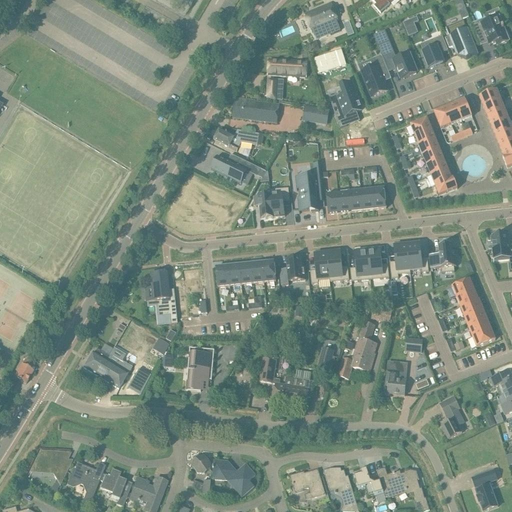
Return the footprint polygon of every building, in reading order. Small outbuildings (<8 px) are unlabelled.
[(371,0),(376,5),(375,6),(374,6),(381,14),(381,13),(390,5),(388,3),(391,0),(408,0),(410,2),(413,0),(371,0)] [(331,3),(304,14),(308,23),(312,34),(327,27),(331,35),(340,31),(337,23),(339,23),(335,12),(331,3)] [(487,41),(490,46),(496,44),(498,47),(509,43),(504,30),(503,28),(506,27),(502,17),(488,22),(486,19),(472,24),(477,36),(483,33),(487,41)] [(416,18),(403,24),(408,36),(408,37),(408,38),(416,34),(413,25),(418,23),(419,23),(417,18),(416,18)] [(464,21),(446,29),(449,37),(445,39),(449,49),(453,47),(457,56),(467,60),(478,55),(471,39),(473,38),(470,29),(468,30),(464,21)] [(349,22),(343,25),(348,37),(354,35),(349,22)] [(441,65),(443,64),(443,63),(444,63),(445,63),(441,54),(448,51),(442,37),(420,46),(423,53),(422,53),(422,52),(421,53),(426,63),(428,70),(441,65)] [(389,42),(378,46),(389,73),(397,69),(402,80),(416,74),(407,52),(396,57),(389,42)] [(321,53),(318,45),(308,49),(311,57),(321,53)] [(318,75),(346,66),(341,50),(313,60),(318,75)] [(372,99),(388,92),(384,82),(386,82),(384,79),(389,77),(390,77),(382,56),(374,59),(377,67),(361,73),(372,99)] [(307,61),(269,59),(268,78),(306,79),(306,75),(307,66),(307,61)] [(266,83),(265,96),(267,96),(267,99),(277,100),(278,81),(272,81),(272,83),(266,83)] [(344,97),(331,102),(341,129),(347,127),(344,118),(361,112),(351,85),(340,88),(344,97)] [(479,98),(484,108),(501,101),(497,91),(479,98)] [(277,124),(279,106),(255,103),(255,102),(235,99),(233,119),(277,124)] [(465,101),(455,105),(462,122),(472,118),(465,101)] [(484,108),(488,118),(505,111),(501,101),(484,108)] [(455,105),(445,109),(452,126),(462,122),(455,105)] [(326,125),(329,112),(305,108),(303,121),(326,125)] [(434,113),(441,130),(452,126),(445,109),(434,113)] [(488,118),(492,128),(509,121),(505,111),(488,118)] [(410,126),(415,137),(432,130),(428,119),(410,126)] [(492,128),(496,138),(511,131),(511,128),(509,121),(492,128)] [(237,131),(234,137),(229,134),(220,130),(214,141),(223,146),(237,153),(242,143),(257,146),(259,135),(237,131)] [(415,137),(419,147),(436,140),(432,130),(415,137)] [(511,131),(496,138),(500,148),(511,143),(511,131)] [(419,147),(423,157),(440,150),(436,140),(419,147)] [(511,143),(500,148),(504,158),(503,158),(503,159),(511,155),(511,143)] [(423,157),(427,167),(444,160),(440,150),(423,157)] [(260,179),(260,178),(258,177),(261,171),(266,173),(231,155),(231,156),(233,157),(230,163),(218,157),(212,170),(240,184),(246,172),(260,179)] [(511,155),(503,159),(507,169),(511,167),(511,155)] [(427,167),(431,177),(448,170),(444,160),(427,167)] [(298,181),(300,192),(299,192),(299,200),(300,199),(302,212),(315,211),(318,211),(318,213),(319,213),(318,202),(323,202),(324,202),(321,175),(320,164),(310,165),(312,179),(298,181)] [(431,177),(435,187),(453,179),(452,179),(448,170),(431,177)] [(262,180),(260,183),(269,182),(268,173),(266,173),(263,179),(262,180)] [(435,187),(439,197),(458,190),(453,179),(435,187)] [(384,189),(372,190),(374,211),(386,209),(384,189)] [(273,219),(274,219),(278,218),(285,217),(284,203),(290,202),(289,190),(271,191),(273,219)] [(372,190),(361,192),(363,212),(374,211),(372,190)] [(273,219),(271,191),(270,191),(270,196),(254,198),(255,207),(260,207),(260,210),(261,220),(266,220),(273,219)] [(361,192),(350,193),(352,213),(363,212),(361,192)] [(350,193),(338,194),(340,214),(352,213),(350,193)] [(338,194),(326,195),(329,216),(340,214),(338,194)] [(511,250),(509,251),(508,236),(492,238),(494,260),(509,258),(511,271),(511,270),(511,250)] [(452,245),(450,245),(439,246),(440,255),(429,256),(431,271),(441,269),(442,274),(445,274),(455,273),(454,268),(456,268),(456,263),(455,257),(453,257),(452,245)] [(410,275),(411,275),(410,272),(421,271),(422,274),(429,273),(429,269),(428,260),(421,261),(420,246),(417,246),(409,246),(410,247),(407,247),(410,275)] [(410,275),(407,247),(395,249),(396,263),(390,264),(391,278),(392,280),(399,279),(398,276),(410,275)] [(370,281),(389,279),(389,276),(388,266),(382,267),(380,252),(368,254),(370,281)] [(330,283),(349,281),(349,278),(348,268),(342,269),(340,255),(338,255),(337,254),(330,255),(329,256),(328,256),(330,283)] [(370,281),(368,254),(355,255),(357,270),(350,270),(352,283),(370,281)] [(330,283),(328,256),(315,257),(317,271),(310,272),(311,283),(312,285),(319,284),(318,282),(330,281),(330,283)] [(280,271),(282,287),(289,286),(289,283),(306,281),(305,268),(302,269),(301,259),(287,260),(288,270),(280,271)] [(274,262),(262,264),(264,284),(276,283),(274,262)] [(262,264),(251,265),(253,285),(264,284),(262,264)] [(251,265),(239,266),(242,286),(253,285),(251,265)] [(239,266),(228,267),(230,287),(242,286),(239,266)] [(216,268),(218,288),(230,287),(228,267),(216,268)] [(184,282),(175,283),(176,294),(187,293),(201,292),(199,270),(183,272),(184,282)] [(168,291),(166,273),(161,274),(149,275),(151,288),(144,289),(146,303),(147,302),(148,307),(157,306),(158,317),(170,316),(171,325),(177,325),(173,291),(168,291)] [(452,287),(456,298),(475,290),(471,280),(452,287)] [(456,298),(460,308),(479,300),(475,290),(456,298)] [(460,308),(464,318),(483,310),(479,300),(460,308)] [(187,304),(177,305),(178,318),(179,318),(188,317),(187,304)] [(302,318),(303,314),(303,309),(296,308),(296,313),(295,317),(302,318)] [(392,312),(375,308),(372,318),(390,322),(392,312)] [(464,318),(468,328),(487,320),(483,310),(464,318)] [(468,328),(472,338),(491,330),(487,320),(468,328)] [(376,327),(365,324),(353,362),(344,359),(339,377),(350,380),(353,368),(370,373),(375,358),(372,357),(376,345),(371,343),(376,327)] [(477,349),(495,341),(491,330),(470,339),(470,340),(472,339),(477,349)] [(169,342),(174,334),(169,331),(164,339),(169,342)] [(169,346),(158,339),(152,350),(163,357),(169,346)] [(422,342),(407,340),(406,352),(421,354),(422,342)] [(83,369),(97,377),(106,362),(109,357),(97,350),(94,354),(92,353),(83,369)] [(191,362),(190,371),(189,371),(189,372),(192,372),(191,382),(189,382),(189,381),(187,381),(186,391),(201,392),(202,383),(205,383),(205,380),(212,381),(214,351),(204,350),(203,355),(194,354),(194,359),(193,361),(192,361),(192,362),(191,362)] [(333,352),(323,350),(319,367),(329,369),(333,352)] [(139,366),(150,372),(156,361),(146,355),(139,366)] [(31,359),(27,356),(14,378),(26,385),(33,372),(25,368),(31,359)] [(293,387),(295,379),(287,378),(286,386),(279,385),(280,381),(274,380),(276,361),(264,359),(260,382),(275,385),(273,403),(291,405),(293,387)] [(17,362),(13,360),(5,372),(9,375),(17,362)] [(106,362),(97,377),(118,390),(127,375),(106,362)] [(387,372),(386,387),(389,387),(388,395),(404,396),(405,386),(406,382),(408,364),(388,362),(387,372)] [(139,370),(133,379),(145,386),(150,376),(139,370)] [(498,387),(502,395),(511,391),(511,376),(510,371),(490,379),(491,383),(494,389),(498,387)] [(293,387),(291,405),(306,408),(307,398),(310,398),(310,399),(311,399),(314,382),(313,381),(313,382),(310,382),(310,381),(295,379),(293,387)] [(427,380),(416,385),(418,391),(429,386),(427,380)] [(126,383),(125,396),(138,396),(138,384),(126,383)] [(251,394),(259,395),(260,387),(252,386),(251,394)] [(504,395),(505,398),(507,403),(501,406),(505,416),(511,412),(511,391),(502,395),(502,396),(504,395)] [(464,424),(457,411),(460,410),(454,398),(440,405),(446,417),(446,416),(450,423),(442,427),(449,441),(458,436),(462,434),(458,427),(464,424)] [(500,414),(494,417),(497,425),(504,422),(500,414)] [(485,447),(466,454),(470,465),(489,458),(485,447)] [(68,455),(41,453),(31,472),(32,472),(53,474),(60,485),(60,486),(65,476),(59,474),(69,455),(68,455)] [(206,458),(199,457),(193,462),(193,469),(197,474),(204,475),(210,470),(210,463),(206,458)] [(228,463),(214,462),(214,467),(213,467),(213,469),(214,469),(213,480),(228,481),(242,498),(254,487),(249,482),(255,476),(246,466),(237,473),(233,468),(227,468),(228,463)] [(99,481),(99,482),(102,475),(105,467),(98,464),(95,473),(84,469),(85,467),(77,464),(75,470),(74,470),(67,486),(73,489),(74,486),(81,483),(84,485),(87,492),(83,502),(90,505),(98,485),(99,481)] [(342,474),(341,469),(336,469),(336,470),(331,471),(331,470),(330,469),(324,471),(330,491),(335,489),(336,492),(334,493),(335,495),(337,495),(342,497),(345,502),(345,508),(344,510),(338,510),(338,511),(358,511),(348,477),(346,478),(345,473),(342,474)] [(369,476),(367,469),(361,471),(353,474),(358,490),(365,488),(368,498),(383,494),(380,481),(373,483),(370,481),(370,478),(368,478),(369,476)] [(387,476),(385,469),(377,471),(385,499),(398,495),(397,492),(405,490),(406,494),(413,492),(416,502),(420,501),(421,506),(423,511),(426,511),(430,511),(426,499),(425,499),(422,489),(418,490),(415,482),(419,481),(417,473),(410,471),(404,473),(405,476),(402,477),(400,472),(387,476)] [(100,489),(112,494),(111,498),(118,501),(116,506),(123,508),(129,493),(123,491),(126,482),(119,479),(121,473),(112,470),(109,477),(105,476),(102,475),(99,482),(102,483),(100,489)] [(479,505),(480,505),(482,511),(485,511),(498,508),(489,484),(497,481),(494,472),(472,480),(475,489),(478,488),(479,491),(476,492),(478,497),(477,498),(479,505)] [(309,478),(307,474),(304,474),(305,476),(302,477),(301,474),(290,477),(295,493),(309,489),(312,500),(326,496),(322,482),(316,484),(314,477),(309,478)] [(143,506),(144,503),(147,504),(143,511),(155,511),(158,507),(157,507),(161,495),(162,496),(167,483),(157,478),(152,491),(147,489),(149,483),(138,479),(136,486),(135,485),(129,501),(143,506)]
